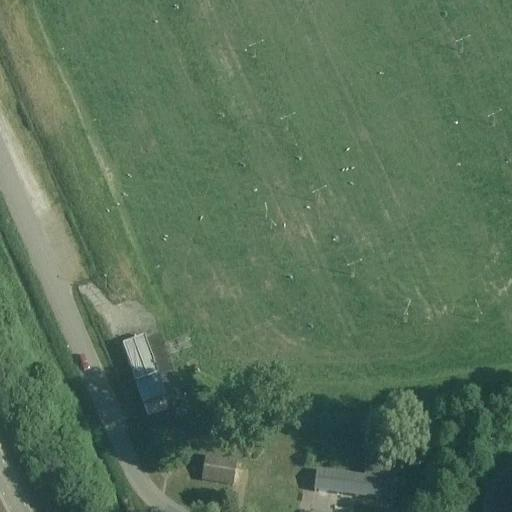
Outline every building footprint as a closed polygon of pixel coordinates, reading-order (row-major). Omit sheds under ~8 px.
[(142,335),(157,375),(181,366),(167,326),(142,335)] [(122,346),(136,384),(157,376),(143,338),(122,346)] [(143,408),(146,417),(167,411),(164,401),(143,408)] [(234,463),(205,460),(202,482),(232,486),(234,463)] [(317,475),(314,494),(391,504),(395,472),(364,468),(363,481),(317,475)]
